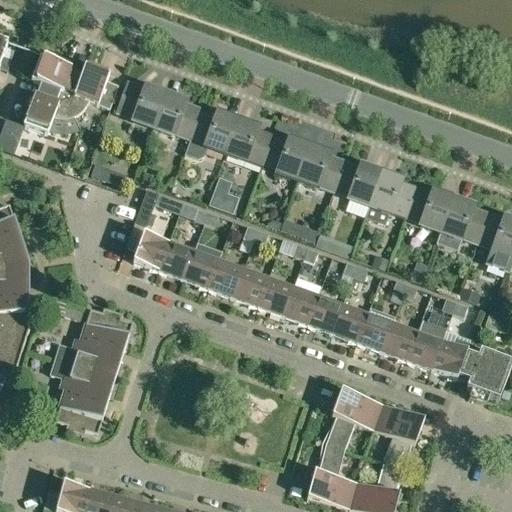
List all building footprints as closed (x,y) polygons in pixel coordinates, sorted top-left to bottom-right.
[(30,84),(40,88),(40,87),(61,95),(65,103),(74,99),(82,78),(81,78),(70,73),(71,72),(55,66),(58,59),(44,54),(41,61),(39,60),(30,84)] [(85,68),(81,78),(82,78),(74,99),(65,103),(73,120),(75,120),(77,118),(79,116),(81,114),(83,112),(85,110),(86,107),(87,105),(109,113),(117,89),(106,85),(109,77),(85,68)] [(144,90),(143,94),(128,88),(129,86),(128,86),(117,117),(133,123),(132,124),(153,132),(165,98),(144,90)] [(40,87),(40,88),(36,99),(34,98),(22,130),(46,139),(53,121),(55,122),(58,122),(61,123),(64,123),(66,122),(69,122),(72,121),(73,120),(65,103),(61,95),(40,87)] [(184,109),(185,107),(185,105),(165,98),(153,132),(173,139),(174,137),(189,143),(200,113),(200,112),(199,114),(184,109)] [(201,113),(200,113),(189,143),(205,149),(204,150),(224,158),(237,124),(216,116),(215,120),(200,115),(201,113)] [(22,128),(6,122),(5,122),(0,135),(0,152),(12,157),(22,128)] [(257,131),(254,130),(237,124),(224,158),(245,165),(245,164),(261,169),(272,139),(271,139),(271,140),(256,135),(257,131)] [(272,139),(261,169),(276,175),(276,176),(296,184),(309,150),(288,142),(287,146),(272,141),(273,139),(272,139)] [(328,161),(328,159),(329,157),(309,150),(296,184),(317,191),(317,190),(333,195),(344,165),(343,165),(342,166),(328,161)] [(344,165),(333,195),(348,201),(348,203),(368,210),(381,176),(360,168),(359,172),(344,167),(344,165)] [(381,176),(379,180),(368,210),(364,221),(384,228),(388,216),(405,221),(416,191),(415,191),(414,192),(400,187),(401,183),(398,182),(381,176)] [(416,191),(405,221),(420,227),(419,229),(440,236),(452,202),(432,195),(430,198),(415,193),(416,191)] [(158,198),(146,194),(133,227),(145,232),(158,198)] [(236,204),(212,195),(207,210),(231,219),(236,204)] [(470,208),(452,202),(440,236),(436,247),(456,254),(459,243),(460,244),(461,242),(476,248),(487,217),(486,218),(471,213),(473,209),(470,208)] [(0,272),(28,268),(8,209),(0,211),(0,272)] [(193,224),(203,227),(207,216),(197,212),(193,224)] [(218,220),(207,216),(203,227),(214,231),(218,220)] [(488,217),(487,217),(476,248),(489,252),(484,268),(507,276),(509,271),(511,262),(511,261),(511,223),(503,221),(502,224),(487,219),(488,217)] [(257,234),(247,230),(242,242),(253,245),(257,234)] [(268,238),(257,234),(253,245),(263,249),(268,238)] [(352,248),(319,236),(314,248),(347,261),(352,248)] [(157,276),(168,247),(142,238),(132,266),(157,276)] [(182,285),(193,256),(168,247),(157,276),(182,285)] [(207,294),(217,265),(221,257),(196,248),(193,256),(182,285),(207,294)] [(306,252),(296,248),(292,260),(302,263),(306,252)] [(317,256),(306,252),(302,263),(313,267),(317,256)] [(232,303),(242,274),(217,265),(207,294),(232,303)] [(415,265),(409,284),(419,287),(426,269),(415,265)] [(352,281),(356,270),(346,266),(342,278),(352,281)] [(0,346),(21,353),(29,330),(28,329),(28,268),(0,272),(0,346)] [(367,274),(356,270),(352,281),(362,285),(367,274)] [(242,274),(232,303),(257,312),(267,283),(242,274)] [(267,283),(257,312),(281,321),(292,292),(267,283)] [(406,288),(396,284),(391,296),(401,299),(406,288)] [(416,292),(406,288),(401,299),(412,303),(416,292)] [(292,292),(281,321),(306,330),(317,301),(292,292)] [(317,301),(306,330),(331,339),(341,310),(317,301)] [(455,306),(445,302),(441,314),(451,317),(455,306)] [(466,310),(455,306),(451,317),(462,321),(466,310)] [(67,307),(63,319),(79,325),(83,312),(67,307)] [(341,310),(331,339),(356,348),(366,319),(341,310)] [(67,368),(114,383),(132,327),(118,323),(119,319),(121,320),(122,318),(103,313),(102,314),(104,314),(103,318),(89,314),(79,346),(75,344),(72,352),(58,348),(53,364),(67,368)] [(369,313),(366,319),(356,348),(381,357),(391,328),(393,322),(369,313)] [(511,326),(488,318),(484,329),(507,338),(511,326)] [(416,337),(405,366),(431,375),(441,346),(440,346),(445,332),(421,323),(416,337)] [(391,328),(381,357),(405,366),(416,337),(391,328)] [(0,394),(13,377),(14,377),(21,353),(0,346),(0,394)] [(441,346),(431,375),(455,384),(465,355),(441,346)] [(465,355),(455,384),(456,384),(457,381),(468,386),(465,392),(498,405),(511,367),(479,355),(476,362),(465,358),(466,355),(465,355)] [(83,434),(96,438),(114,383),(67,368),(53,364),(48,378),(63,382),(60,392),(64,393),(54,425),(68,430),(67,433),(65,433),(64,434),(83,440),(84,439),(81,438),(83,434)] [(372,435),(382,409),(340,394),(331,420),(334,421),(321,447),(345,455),(353,428),(372,435)] [(14,412),(32,418),(48,423),(52,410),(36,405),(19,400),(14,412)] [(383,467),(405,474),(410,449),(413,450),(423,424),(382,409),(372,435),(391,442),(383,467)] [(345,455),(321,447),(317,476),(313,475),(306,502),(342,511),(349,511),(356,487),(336,482),(345,455)] [(356,487),(349,511),(394,511),(398,498),(395,497),(405,474),(383,467),(375,492),(356,487)] [(83,511),(88,494),(62,487),(55,511),(83,511)] [(88,494),(83,511),(110,511),(114,501),(88,494)] [(138,511),(139,508),(114,501),(110,511),(138,511)]
